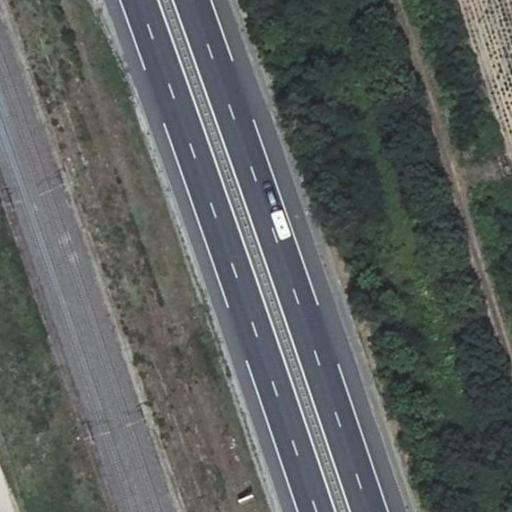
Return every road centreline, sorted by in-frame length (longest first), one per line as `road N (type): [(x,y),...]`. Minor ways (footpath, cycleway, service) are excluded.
road 1 (motorway): [(369,511),(191,0)]
road 2 (motorway): [(137,0),(314,511)]
road 3 (track): [(391,0),(511,357)]
